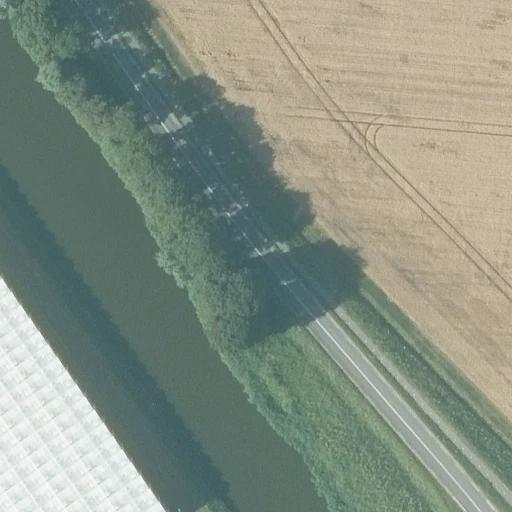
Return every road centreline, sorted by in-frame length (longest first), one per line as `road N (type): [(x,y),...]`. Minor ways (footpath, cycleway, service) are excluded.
road 1 (primary): [(479,511),(243,235),(75,0)]
road 2 (unknown): [(0,240),(153,458),(179,511)]
